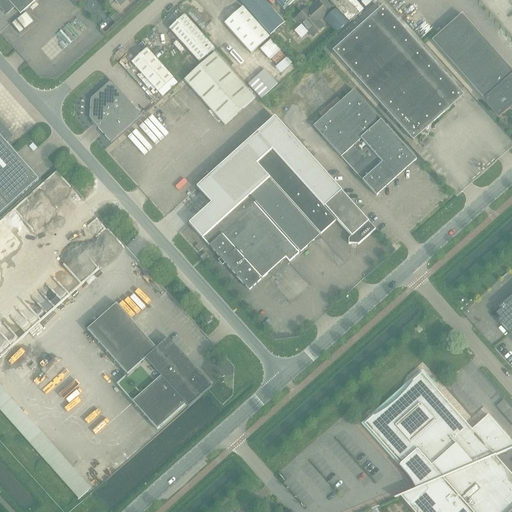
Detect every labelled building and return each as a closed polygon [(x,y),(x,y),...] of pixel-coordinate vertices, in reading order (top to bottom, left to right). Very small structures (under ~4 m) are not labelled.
[(14,8),(20,14),(35,0),(0,0),(0,7),(6,14),(11,10),(14,8)] [(263,0),(239,0),(258,21),(271,36),(284,24),(272,9),(263,0)] [(293,0),(274,0),(283,10),(293,0)] [(302,24),(295,31),(301,38),(308,32),(313,37),(323,27),(318,21),(327,13),(317,3),(309,11),(307,9),(297,19),(302,24)] [(383,6),(332,51),(413,141),(421,134),(428,136),(431,125),(464,96),(383,6)] [(243,8),(224,24),(251,54),(269,37),(243,8)] [(192,9),(187,13),(202,30),(207,26),(192,9)] [(336,9),(325,19),(337,33),(348,23),(336,9)] [(17,20),(11,25),(19,34),(24,30),(33,23),(26,13),(17,20)] [(215,49),(184,15),(169,28),(200,63),(215,49)] [(511,71),(461,15),(432,41),(485,101),(498,116),(506,110),(505,108),(511,101),(511,71)] [(173,79),(153,56),(146,49),(131,62),(158,92),(173,79)] [(214,53),(184,80),(225,126),(255,99),(214,53)] [(91,99),(90,119),(111,143),(155,103),(138,85),(124,96),(111,81),(91,99)] [(314,127),(329,144),(376,196),(416,160),(354,91),(314,127)] [(211,204),(189,224),(194,229),(209,246),(242,283),(249,291),(266,276),(285,258),(289,263),(299,254),(286,240),(288,239),(300,253),(306,247),(314,241),(320,235),(319,235),(320,234),(320,235),(336,221),(336,220),(324,207),(341,191),(275,117),(257,133),(196,187),(211,204)] [(0,137),(0,214),(38,180),(0,137)] [(341,191),(324,207),(351,237),(349,239),(348,245),(358,245),(376,230),(341,191)] [(198,244),(194,247),(199,252),(202,249),(198,244)] [(205,253),(200,257),(200,258),(203,261),(209,257),(205,253)] [(500,310),(496,314),(500,319),(498,320),(511,335),(511,333),(511,296),(499,308),(500,310)] [(209,384),(168,339),(156,349),(117,304),(87,330),(127,375),(116,384),(157,430),(209,384)] [(373,416),(364,424),(420,487),(396,498),(397,498),(400,497),(413,511),(511,511),(511,475),(495,456),(511,449),(511,442),(488,416),(472,430),(422,373),(412,381),(406,390),(399,397),(391,404),(382,411),(373,416)] [(0,386),(0,409),(79,499),(91,488),(0,386)] [(511,408),(504,399),(497,406),(511,423),(511,408)]
